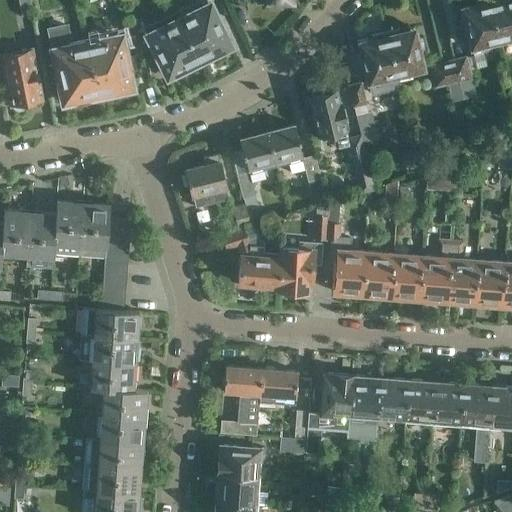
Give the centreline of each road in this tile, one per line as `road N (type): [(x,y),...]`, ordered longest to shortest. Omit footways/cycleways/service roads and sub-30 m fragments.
road 1 (residential): [(511,345),(192,323)]
road 2 (residential): [(341,0),(284,66),(234,101),(139,134)]
road 3 (residential): [(192,323),(139,134)]
road 4 (residential): [(179,511),(192,323)]
road 5 (residential): [(139,134),(0,164)]
